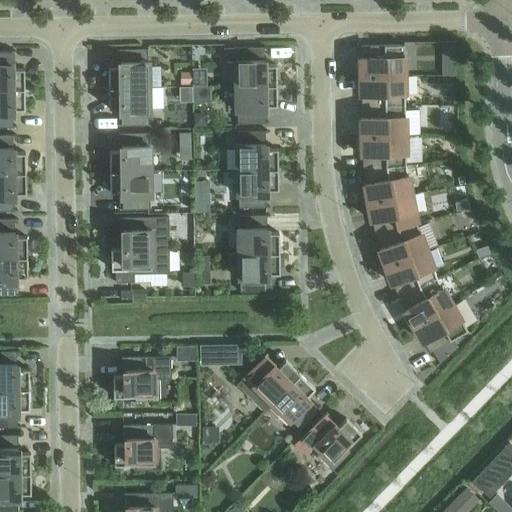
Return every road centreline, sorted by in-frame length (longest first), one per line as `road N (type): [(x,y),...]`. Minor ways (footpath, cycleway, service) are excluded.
road 1 (residential): [(71,511),(62,33)]
road 2 (residential): [(407,389),(359,302),(325,212),(320,26)]
road 3 (residential): [(62,33),(320,26)]
road 4 (residential): [(320,26),(500,21)]
